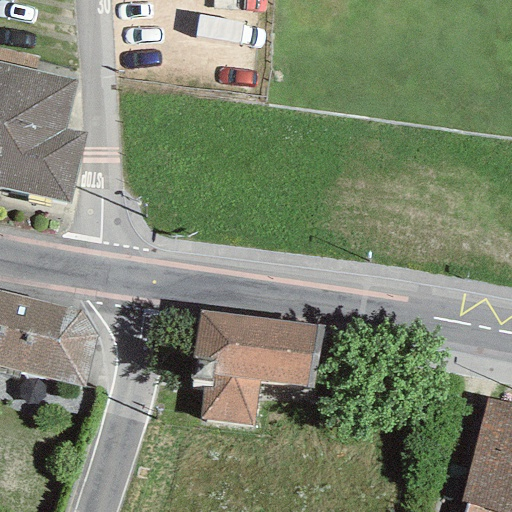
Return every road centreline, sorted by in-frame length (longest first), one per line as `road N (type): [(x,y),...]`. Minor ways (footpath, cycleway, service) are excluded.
road 1 (tertiary): [(511,337),(149,283)]
road 2 (residential): [(95,273),(101,186),(93,0)]
road 3 (unclassified): [(149,283),(90,511)]
